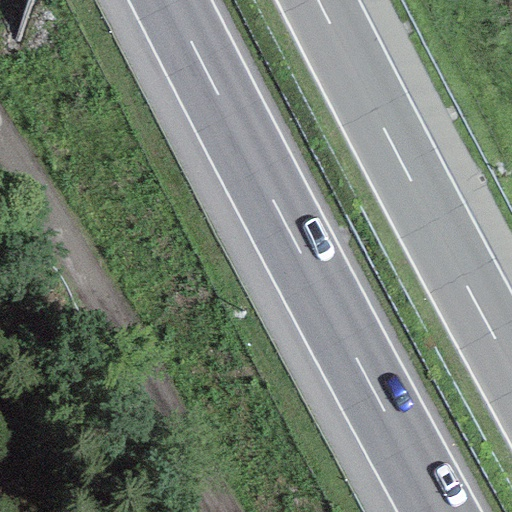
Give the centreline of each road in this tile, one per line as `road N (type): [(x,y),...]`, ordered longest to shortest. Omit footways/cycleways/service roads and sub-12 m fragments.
road 1 (motorway): [(170,0),(439,511)]
road 2 (track): [(0,138),(220,511)]
road 3 (motorway): [(511,369),(317,0)]
